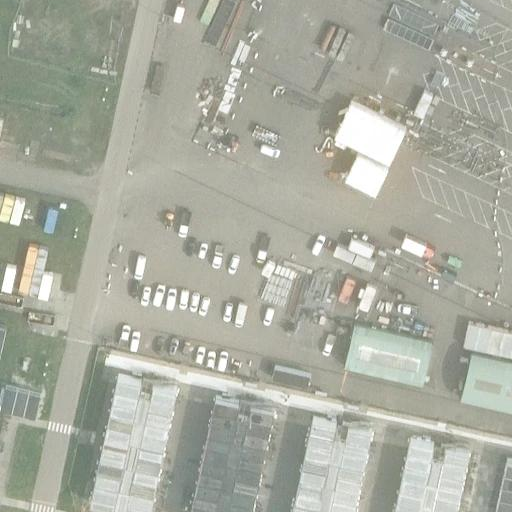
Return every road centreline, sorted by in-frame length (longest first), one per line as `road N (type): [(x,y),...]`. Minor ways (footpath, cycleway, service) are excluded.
road 1 (unknown): [(0,168),(490,305)]
road 2 (unknown): [(511,413),(84,312)]
road 3 (unknown): [(245,139),(511,243)]
road 4 (unknown): [(266,0),(511,112)]
